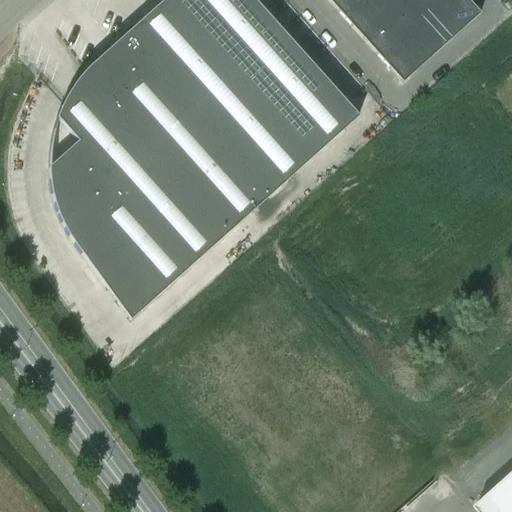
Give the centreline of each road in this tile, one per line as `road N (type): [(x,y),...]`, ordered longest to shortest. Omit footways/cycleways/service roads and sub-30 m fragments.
road 1 (unknown): [(258,0),(363,110),(387,116),(478,36),(470,0)]
road 2 (tertiary): [(164,511),(0,294)]
road 3 (tertiary): [(0,335),(134,511)]
